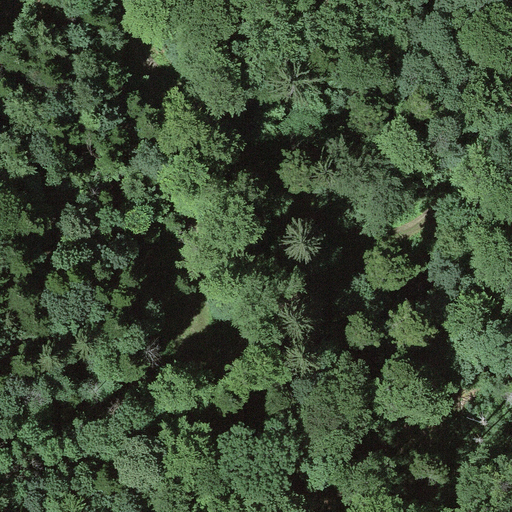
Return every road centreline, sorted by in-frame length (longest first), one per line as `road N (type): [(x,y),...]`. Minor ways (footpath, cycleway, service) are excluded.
road 1 (track): [(511,107),(433,211),(386,241),(365,243),(317,222),(189,94),(119,0)]
road 2 (track): [(142,31),(226,405),(233,511)]
road 3 (track): [(285,188),(271,356),(273,456)]
